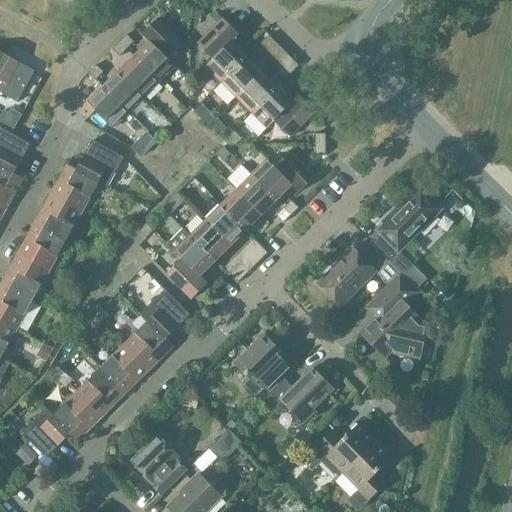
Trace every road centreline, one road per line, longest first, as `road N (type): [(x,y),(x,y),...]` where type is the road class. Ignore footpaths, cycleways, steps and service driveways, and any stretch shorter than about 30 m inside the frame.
road 1 (residential): [(0,242),(62,135),(70,64),(138,0)]
road 2 (residential): [(87,462),(266,288)]
road 3 (residential): [(266,288),(425,128)]
road 4 (residential): [(404,428),(266,288)]
road 5 (residential): [(366,56),(319,56),(260,0)]
road 6 (residential): [(511,211),(425,128)]
